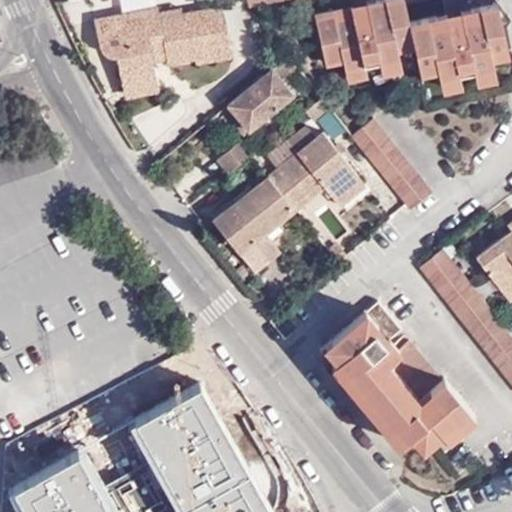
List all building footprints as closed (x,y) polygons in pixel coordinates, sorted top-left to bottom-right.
[(451,38),(445,11),(408,19),(403,0),(365,0),(372,27),(357,30),(351,3),(315,11),(325,60),(342,57),(344,65),(364,61),(399,54),(396,45),(412,41),(418,68),(436,65),(438,73),(458,69),(471,67),(492,62),(490,54),(506,50),(495,1),(460,8),(466,34),(451,38)] [(365,0),(351,3),(357,30),(372,27),(365,0)] [(112,53),(116,53),(122,88),(157,82),(152,49),(167,46),(168,53),(169,58),(194,54),(230,48),(222,4),(184,10),(161,14),(160,7),(159,3),(119,10),(121,19),(97,23),(100,42),(99,42),(102,47),(107,52),(112,53)] [(161,14),(184,10),(183,3),(160,7),(161,14)] [(460,8),(445,11),(451,38),(466,34),(460,8)] [(95,14),(97,23),(121,19),(119,10),(95,14)] [(152,49),(153,56),(168,53),(167,46),(152,49)] [(231,55),(230,48),(194,54),(195,61),(231,55)] [(239,117),(248,127),(291,92),(278,76),(295,63),(287,53),(227,101),(239,117)] [(399,54),(378,58),(381,69),(401,65),(399,54)] [(364,61),(344,65),(346,76),(366,72),(364,61)] [(492,62),(471,67),(474,77),(494,73),(492,62)] [(458,69),(438,73),(440,84),(460,80),(458,69)] [(157,82),(122,88),(123,95),(159,89),(157,82)] [(320,95),(304,108),(313,118),(328,105),(320,95)] [(373,116),(351,133),(408,206),(431,188),(373,116)] [(243,131),(248,127),(239,117),(234,121),(243,131)] [(302,146),(320,132),(310,120),(292,134),(302,146)] [(297,201),(298,203),(328,181),(343,199),(369,180),(329,126),(320,132),(302,146),(271,169),(297,201)] [(216,156),(227,170),(249,152),(238,138),(216,156)] [(268,223),(297,201),(271,169),(217,210),(258,264),(284,244),(268,223)] [(511,287),(511,226),(478,253),(507,292),(511,287)] [(345,245),(339,238),(331,243),(337,251),(345,245)] [(511,332),(508,328),(446,246),(424,264),(511,379),(511,332)] [(321,343),(345,373),(353,368),(404,436),(409,431),(419,443),(439,429),(443,434),(474,412),(445,375),(442,377),(411,337),(401,345),(380,361),(371,351),(392,333),(403,325),(382,297),(321,343)] [(401,345),(392,333),(371,351),(380,361),(401,345)] [(353,368),(345,373),(396,441),(404,436),(353,368)]
